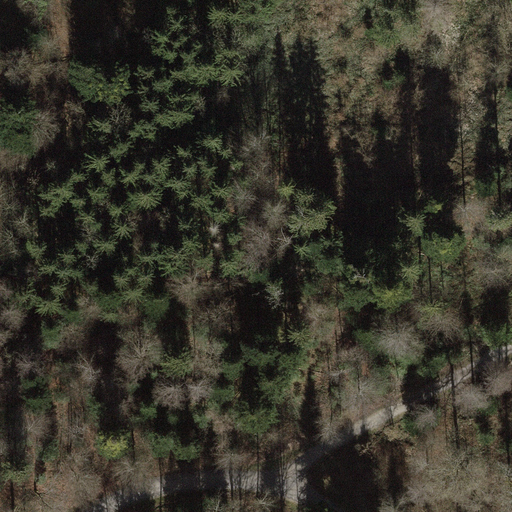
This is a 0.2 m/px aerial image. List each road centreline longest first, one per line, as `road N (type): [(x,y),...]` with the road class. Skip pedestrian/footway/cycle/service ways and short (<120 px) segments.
road 1 (track): [(294,481),(305,458),(511,344)]
road 2 (track): [(116,511),(294,481),(343,511)]
